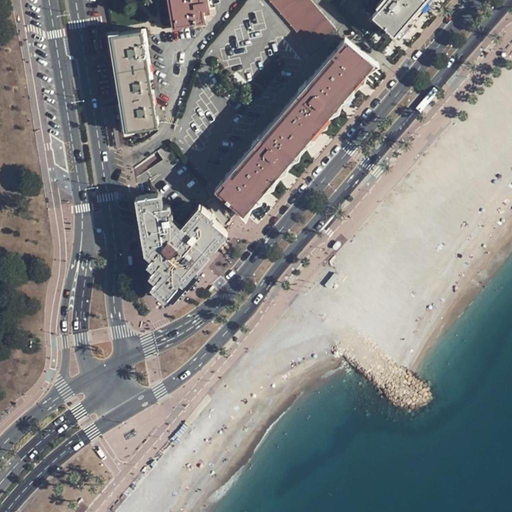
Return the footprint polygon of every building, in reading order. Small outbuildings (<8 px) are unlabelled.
[(171,0),(175,22),(204,18),(203,6),(210,5),(208,0),(171,0)] [(269,0),(311,48),(335,27),(311,0),(269,0)] [(383,0),(373,12),(394,31),(421,0),(383,0)] [(141,28),(113,33),(115,49),(117,57),(122,91),(124,101),(128,127),(142,125),(157,122),(141,28)] [(113,33),(112,30),(106,31),(109,50),(115,49),(113,33)] [(332,53),(334,55),(233,173),(229,171),(223,178),(225,181),(219,188),(243,208),(370,60),(347,40),(341,47),(338,45),(332,53)] [(115,92),(122,91),(117,57),(110,59),(115,92)] [(128,129),(128,127),(124,101),(117,102),(121,131),(128,129)] [(194,265),(225,228),(214,218),(215,216),(202,204),(181,227),(171,218),(170,216),(174,215),(173,211),(169,211),(168,203),(160,204),(158,191),(139,194),(146,241),(148,250),(153,283),(168,295),(178,284),(194,265)] [(181,287),(190,277),(197,267),(194,265),(178,284),(181,287)] [(168,295),(166,298),(176,307),(197,283),(190,277),(181,287),(178,284),(168,295)] [(153,283),(154,288),(166,298),(168,295),(153,283)]
